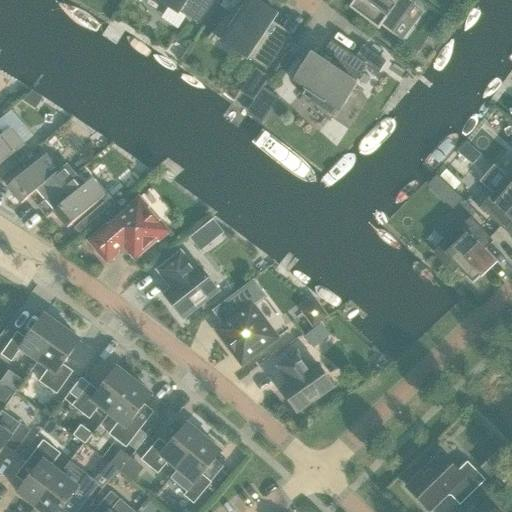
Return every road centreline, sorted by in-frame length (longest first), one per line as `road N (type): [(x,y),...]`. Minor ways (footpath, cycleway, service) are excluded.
road 1 (residential): [(322,471),(511,287)]
road 2 (residential): [(210,376),(0,224)]
road 3 (residential): [(210,376),(322,471)]
